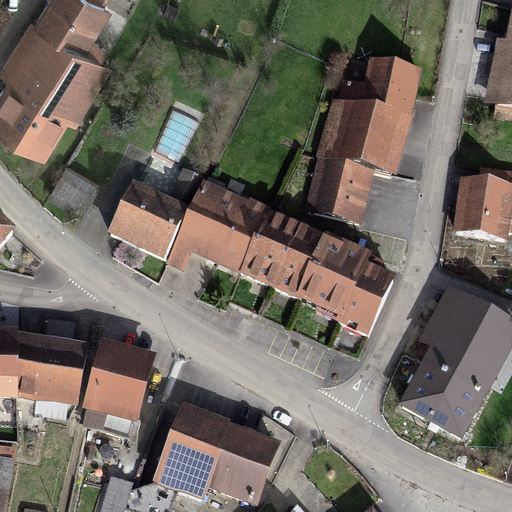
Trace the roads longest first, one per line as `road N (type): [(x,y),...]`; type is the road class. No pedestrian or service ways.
road 1 (residential): [(419,273),(466,0)]
road 2 (residential): [(344,429),(121,295)]
road 3 (residential): [(344,429),(419,273)]
road 4 (residential): [(121,295),(0,199)]
road 5 (residential): [(121,295),(71,306),(0,290)]
